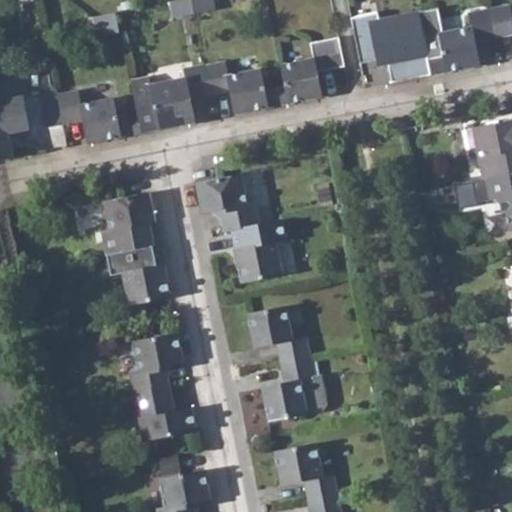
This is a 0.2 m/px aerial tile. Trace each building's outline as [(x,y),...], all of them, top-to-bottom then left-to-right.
[(173,18),(195,14),(193,7),(191,0),(177,0),(170,1),(173,18)] [(191,0),(193,7),(195,14),(216,9),(214,0),(191,0)] [(121,2),(122,11),(131,9),(129,1),(121,2)] [(511,14),(510,5),(489,9),(497,46),(499,56),(506,54),(507,60),(511,58),(511,14)] [(431,75),(492,63),(491,57),(499,56),(497,46),(489,9),(469,13),(471,27),(443,32),(438,8),(418,11),(427,56),(429,65),(431,75)] [(378,12),(351,17),(360,63),(387,58),(392,82),(431,75),(429,65),(427,56),(418,11),(379,19),(378,12)] [(322,96),(318,72),(345,66),(339,37),(311,43),(314,58),(281,65),(285,86),(287,93),(288,103),(322,96)] [(230,90),(235,114),(288,103),(287,93),(285,86),(265,90),(261,68),(228,74),(225,61),(205,64),(211,94),(230,90)] [(142,132),(195,121),(191,98),(211,94),(205,64),(184,69),(185,78),(151,85),(149,77),(131,81),(138,115),(139,122),(142,132)] [(21,82),(0,85),(0,160),(14,158),(9,133),(30,129),(21,82)] [(118,119),(114,97),(81,103),(78,90),(57,94),(63,123),(83,119),(88,143),(142,132),(139,122),(138,115),(118,119)] [(476,146),(483,180),(487,179),(511,174),(511,120),(477,127),(480,145),(476,146)] [(241,174),(221,177),(196,182),(202,212),(219,209),(226,207),(230,230),(231,229),(259,224),(255,200),(247,202),(241,174)] [(499,198),(502,212),(506,213),(507,213),(511,230),(511,229),(511,174),(487,179),(491,200),(499,198)] [(418,208),(437,204),(434,189),(415,193),(418,208)] [(104,201),(109,223),(101,225),(107,254),(136,248),(130,220),(137,219),(154,215),(149,192),(104,201)] [(219,209),(224,231),(230,230),(226,207),(219,209)] [(130,220),(136,248),(142,247),(137,219),(130,220)] [(241,282),(282,274),(275,242),(286,240),(282,220),(259,224),(231,229),(241,282)] [(123,272),(129,305),(170,297),(164,263),(139,268),(136,248),(107,254),(111,275),(123,272)] [(247,314),(254,347),(277,343),(281,362),(310,357),(306,336),(292,338),(285,306),(247,314)] [(132,341),(138,370),(130,372),(134,392),(163,386),(159,366),(166,365),(183,362),(177,333),(132,341)] [(269,420),(307,412),(323,409),(327,403),(321,374),(314,376),(310,357),(281,362),(285,382),(262,386),(269,420)] [(159,366),(163,386),(170,384),(166,365),(159,366)] [(175,411),(170,384),(163,386),(168,412),(175,411)] [(134,392),(144,441),(197,430),(192,407),(175,411),(168,412),(163,386),(134,392)] [(281,485),(304,480),(308,499),(337,494),(333,473),(322,475),(316,443),(275,451),(281,485)] [(188,511),(186,503),(210,499),(206,476),(153,487),(158,511),(188,511)] [(340,511),(337,494),(308,499),(310,511),(340,511)]
